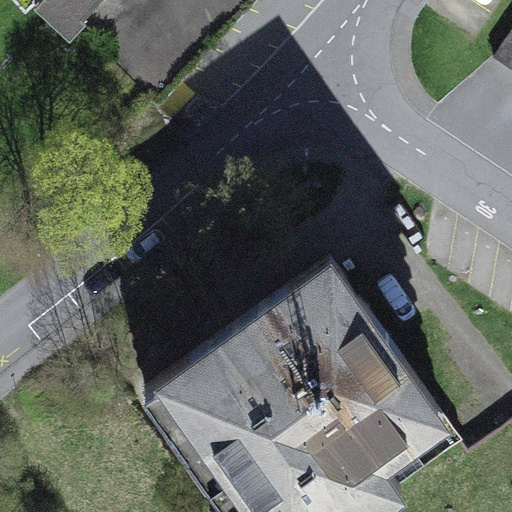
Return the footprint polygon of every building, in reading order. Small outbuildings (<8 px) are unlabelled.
[(65,0),(69,3),(53,21),(0,78),(0,84),(91,167),(111,145),(133,165),(175,119),(159,105),(153,99),(242,0),(65,0)] [(53,21),(69,3),(65,0),(40,0),(36,5),(53,21)] [(159,105),(256,0),(242,0),(153,99),(159,105)] [(511,29),(494,57),(511,69),(511,29)] [(402,422),(434,399),(338,266),(306,289),(298,278),(157,378),(158,379),(182,413),(169,422),(189,449),(196,443),(241,506),(254,497),(264,511),(357,511),(398,483),(379,457),(411,434),(402,422)] [(147,387),(148,389),(147,390),(169,422),(182,413),(158,379),(147,387)] [(379,457),(398,483),(461,438),(434,399),(402,422),(411,434),(379,457)] [(233,511),(241,506),(196,443),(189,449),(233,511)]
